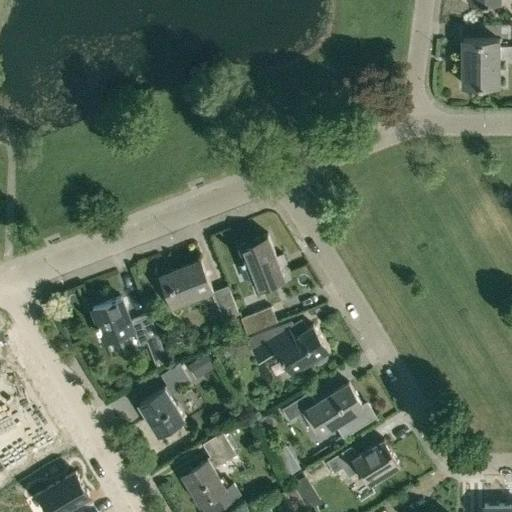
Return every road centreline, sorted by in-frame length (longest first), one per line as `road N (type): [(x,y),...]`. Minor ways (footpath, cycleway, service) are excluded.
road 1 (residential): [(511,462),(458,458),(434,445),(280,174)]
road 2 (residential): [(3,284),(280,174)]
road 3 (residential): [(144,511),(3,284)]
road 4 (residential): [(280,174),(405,124)]
road 5 (residential): [(405,124),(425,0)]
